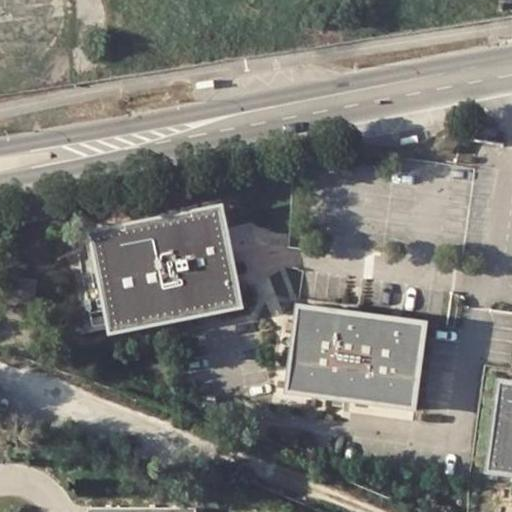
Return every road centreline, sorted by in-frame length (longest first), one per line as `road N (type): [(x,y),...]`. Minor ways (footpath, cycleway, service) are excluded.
road 1 (tertiary): [(0,182),(511,84)]
road 2 (tertiary): [(511,53),(0,145)]
road 3 (track): [(0,375),(368,511)]
